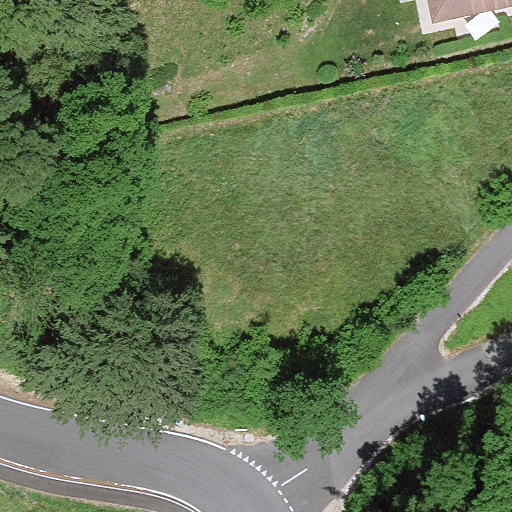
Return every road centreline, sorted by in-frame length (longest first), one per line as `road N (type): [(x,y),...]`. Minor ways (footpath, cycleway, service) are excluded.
road 1 (residential): [(322,444),(511,236)]
road 2 (tertiary): [(0,436),(196,471),(234,493)]
road 3 (residential): [(322,444),(511,349)]
